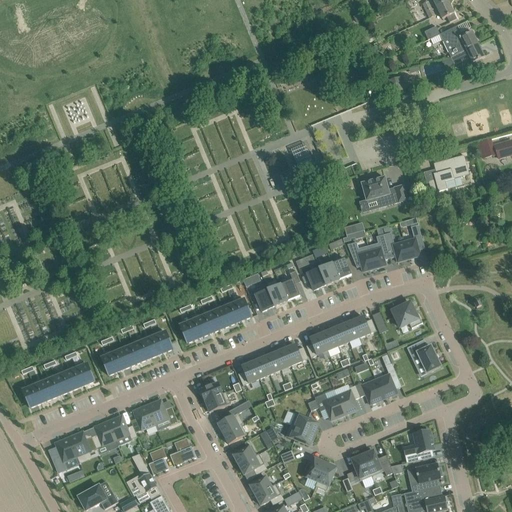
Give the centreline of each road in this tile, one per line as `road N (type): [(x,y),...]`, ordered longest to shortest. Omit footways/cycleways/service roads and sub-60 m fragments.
road 1 (residential): [(175,382),(413,286),(433,299),(468,378)]
road 2 (residential): [(468,378),(328,438),(329,451),(341,453),(448,410)]
road 3 (residential): [(18,446),(175,382)]
road 4 (residential): [(340,121),(355,159),(433,140),(420,101)]
